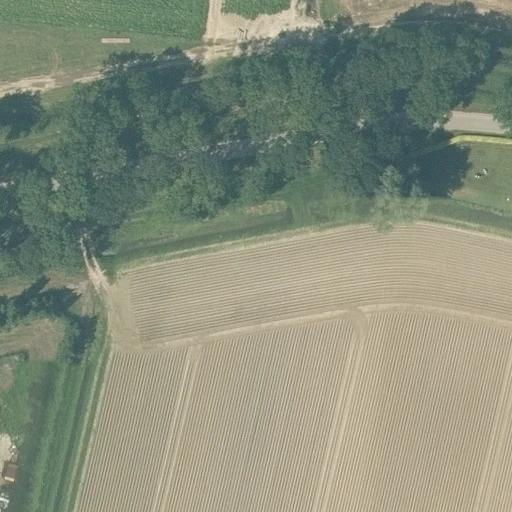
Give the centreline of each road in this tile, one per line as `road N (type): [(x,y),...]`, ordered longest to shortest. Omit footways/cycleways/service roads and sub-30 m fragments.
road 1 (unclassified): [(511,127),(399,121),(0,191)]
road 2 (track): [(76,229),(296,185),(465,121)]
road 3 (track): [(306,46),(0,101)]
road 4 (track): [(281,35),(327,49),(409,36),(511,48)]
road 5 (track): [(0,239),(56,224),(76,229),(115,327)]
